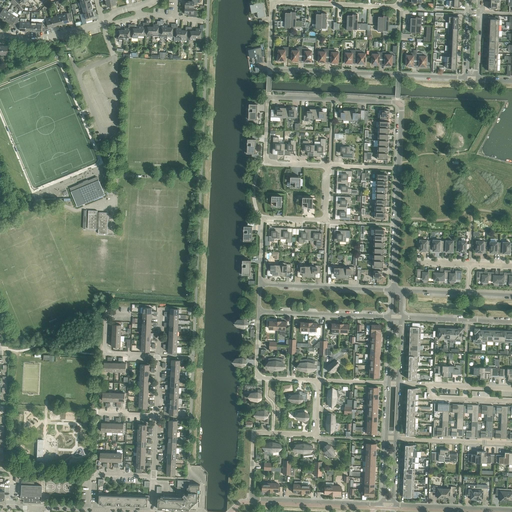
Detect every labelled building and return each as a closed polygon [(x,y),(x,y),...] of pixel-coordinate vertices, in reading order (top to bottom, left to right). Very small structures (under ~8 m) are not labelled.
[(115,0),(110,0),(106,1),(107,7),(110,6),(111,9),(117,7),(115,0)] [(264,9),(264,8),(263,2),(251,5),(252,13),(257,12),(258,18),(265,17),(264,9)] [(82,8),(84,13),(93,11),(92,5),(82,8)] [(194,8),(185,8),(185,13),(191,14),(191,17),(197,17),(197,11),(194,11),(194,8)] [(1,19),(3,20),(8,11),(3,9),(0,13),(0,17),(1,18),(1,19)] [(5,20),(8,22),(13,14),(14,12),(9,9),(8,11),(3,20),(4,21),(5,20)] [(93,11),(84,13),(86,22),(92,20),(91,17),(94,16),(93,11)] [(305,27),(306,22),(306,21),(306,18),(302,18),(302,21),(296,21),(296,18),(295,18),(295,12),(290,12),(290,13),(290,27),(302,27),(305,27)] [(290,28),(290,27),(290,13),(285,13),(285,21),(278,21),(275,21),(274,27),(290,28)] [(16,29),(18,21),(19,18),(13,14),(8,22),(10,24),(10,25),(16,29)] [(383,16),(383,17),(383,31),(398,31),(398,25),(388,25),(388,22),(388,16),(383,16)] [(44,22),(45,30),(48,29),(48,28),(51,27),(51,28),(54,27),(51,17),(46,19),(46,22),(44,22)] [(410,24),(410,25),(420,25),(421,17),(416,17),(415,18),(411,18),(411,19),(410,19),(410,24)] [(23,32),(25,32),(26,22),(26,19),(20,19),(20,21),(18,21),(16,29),(15,30),(23,31),(23,32)] [(37,22),(36,32),(38,33),(38,31),(42,31),(45,31),(45,30),(44,22),(37,22)] [(420,25),(410,25),(410,33),(415,33),(415,32),(420,32),(420,31),(421,31),(421,26),(420,26),(420,25)] [(424,37),(423,41),(431,42),(432,27),(427,27),(426,37),(424,37)] [(299,55),(302,55),(302,48),(302,47),(299,46),(299,48),(296,48),(296,51),(292,50),(291,61),(294,61),(294,62),(298,62),(299,55)] [(255,57),(256,63),(263,62),(262,54),(262,53),(261,47),(249,50),(250,58),(255,57)] [(283,50),(278,50),(278,56),(277,56),(276,62),(282,62),(282,60),(285,61),(285,55),(288,55),(288,56),(288,47),(283,47),(283,50)] [(302,48),(302,55),(305,55),(304,63),(308,63),(308,62),(311,62),(312,51),(307,51),(307,48),(302,48)] [(325,56),(328,57),(329,49),(323,49),(323,52),(319,52),(318,62),(321,62),(321,63),(325,64),(325,56)] [(329,49),(328,57),(331,57),(331,64),(335,64),(335,63),(338,63),(339,52),(334,52),(334,49),(329,49)] [(352,57),(355,58),(355,50),(350,50),(350,53),(345,53),(345,63),(348,63),(348,65),(352,65),(352,57)] [(355,50),(355,58),(358,58),(358,65),(362,65),(362,64),(365,64),(365,54),(361,53),(361,50),(355,50)] [(413,60),(416,60),(416,53),(417,53),(417,50),(413,50),(413,53),(411,53),(411,56),(406,55),(406,66),(409,66),(409,67),(413,67),(413,60)] [(382,53),(382,59),(385,59),(385,66),(389,66),(389,65),(392,65),(392,63),(395,63),(395,56),(392,56),(392,55),(388,55),(388,52),(382,51),(382,53)] [(379,59),(382,59),(382,53),(379,52),(379,54),(372,54),(372,64),(375,64),(375,66),(379,66),(379,59)] [(416,53),(416,60),(419,60),(419,68),(423,68),(423,66),(426,67),(426,56),(422,56),(422,53),(417,53),(416,53)] [(248,120),(253,120),(257,120),(257,112),(256,112),(256,109),(257,109),(258,104),(249,104),(248,120)] [(274,117),(285,118),(286,108),(284,108),(284,106),(279,106),(279,110),(274,110),(274,117)] [(286,108),(285,118),(297,118),(297,111),(292,110),(292,107),(288,107),(288,108),(286,108)] [(304,119),(315,119),(316,109),(314,109),(314,108),(309,108),(309,111),(304,111),(304,119)] [(316,109),(315,119),(321,119),(321,122),(327,122),(327,112),(322,112),(322,108),(318,108),(318,109),(316,109)] [(380,118),(381,118),(388,119),(388,116),(387,116),(387,114),(389,114),(389,112),(390,112),(390,109),(384,108),(384,110),(380,110),(380,118)] [(337,120),(349,120),(349,110),(348,110),(348,109),(343,109),(343,113),(338,112),(337,120)] [(349,110),(349,120),(349,122),(354,122),(354,121),(361,121),(361,113),(356,113),(356,110),(351,109),(351,111),(349,110)] [(379,121),(378,128),(389,128),(389,124),(388,124),(388,122),(389,122),(389,123),(389,122),(388,122),(388,119),(381,118),(381,121),(379,121)] [(277,155),(284,155),(284,144),(278,144),(278,137),(273,137),(272,150),(278,150),(277,155)] [(247,154),(248,154),(255,154),(256,146),(255,146),(255,143),(256,143),(256,139),(247,139),(247,154)] [(314,145),(314,156),(320,157),(320,152),(325,152),(326,139),(320,139),(320,145),(314,145)] [(284,144),(284,155),(290,155),(290,150),(296,151),(296,140),(291,140),(290,144),(284,144)] [(307,156),(314,156),(314,145),(308,145),(308,141),(303,141),(302,151),(307,151),(307,156)] [(353,151),(350,150),(350,147),(344,146),(344,145),(338,145),(338,152),(343,153),(343,158),(353,158),(353,151)] [(337,175),(337,182),(348,182),(348,176),(352,176),(352,171),(342,171),(342,176),(337,175)] [(71,193),(77,207),(105,195),(99,182),(71,193)] [(348,182),(337,182),(336,188),(341,189),(341,194),(357,194),(357,190),(351,190),(351,189),(348,189),(348,182)] [(336,201),(335,208),(347,208),(347,202),(351,202),(351,197),(341,196),(341,202),(336,201)] [(312,198),(309,198),(309,200),(304,200),(304,206),(312,207),(312,198),(313,198),(312,198)] [(347,208),(335,208),(335,214),(340,214),(340,220),(350,220),(350,215),(346,214),(347,208)] [(98,229),(98,231),(98,234),(107,234),(108,213),(97,212),(97,211),(88,210),(88,229),(98,229)] [(243,241),(244,241),(252,241),(252,233),(251,233),(251,230),(252,230),(252,227),(244,226),(243,241)] [(274,239),(280,239),(281,228),(274,228),(274,231),(269,231),(269,241),(274,242),(274,239)] [(281,228),(280,239),(286,239),(286,242),(292,242),(292,237),(292,232),(287,232),(287,228),(281,228)] [(304,240),(310,240),(311,229),(304,229),(304,232),(299,232),(298,243),(304,243),(304,240)] [(311,229),(310,240),(316,241),(316,246),(321,247),(322,233),(317,233),(317,229),(311,229)] [(334,234),(334,241),(346,242),(346,238),(350,238),(350,231),(340,230),(339,234),(334,234)] [(426,252),(430,252),(430,241),(420,240),(420,251),(426,251),(426,252)] [(439,252),(443,252),(443,241),(433,240),(433,251),(439,251),(439,252)] [(443,241),(443,252),(446,252),(446,251),(452,252),(453,241),(443,241)] [(459,252),(466,252),(466,249),(466,244),(466,241),(456,241),(456,252),(459,252)] [(482,253),(486,253),(487,242),(477,241),(476,252),(482,252),(482,253)] [(496,253),(500,254),(500,242),(490,242),(490,253),(496,253)] [(500,242),(500,254),(503,254),(503,253),(509,253),(510,243),(500,242)] [(242,275),(243,275),(250,275),(251,267),(250,267),(250,264),(251,264),(251,261),(242,260),(242,275)] [(375,267),(374,270),(382,271),(382,268),(383,268),(383,264),(382,264),(382,262),(383,262),(383,261),(373,261),(372,267),(375,267)] [(277,275),(279,275),(279,265),(273,265),(273,263),(268,263),(267,271),(272,271),(272,276),(277,276),(277,275)] [(279,265),(279,275),(281,275),(280,276),(285,277),(285,272),(290,272),(291,264),(285,264),(285,265),(279,265)] [(307,276),(309,276),(309,266),(303,266),(303,265),(297,265),(297,272),(302,272),(302,277),(307,278),(307,276)] [(309,266),(309,276),(310,277),(310,278),(315,278),(315,273),(320,273),(321,265),(315,265),(315,267),(309,266)] [(341,278),(342,278),(343,268),(343,266),(331,266),(331,274),(336,274),(336,279),(340,279),(341,278)] [(343,268),(342,278),(344,278),(344,279),(349,279),(349,274),(354,275),(354,267),(349,267),(349,268),(343,268)] [(428,283),(428,278),(428,272),(423,272),(423,269),(417,269),(417,278),(423,278),(422,279),(423,279),(423,283),(428,283)] [(434,284),(439,284),(439,273),(434,273),(434,270),(428,269),(428,272),(428,278),(434,278),(433,280),(434,280),(434,284)] [(382,271),(374,270),(373,279),(377,279),(376,281),(383,281),(383,278),(382,277),(382,276),(380,276),(380,274),(382,274),(382,271)] [(444,279),(450,279),(450,273),(450,270),(444,270),(444,273),(439,273),(439,284),(443,284),(444,280),(444,279)] [(450,279),(449,284),(454,284),(455,281),(455,279),(461,280),(461,271),(455,271),(455,274),(450,273),(450,279)] [(487,286),(488,281),(487,281),(488,275),(487,275),(483,275),(483,272),(477,271),(476,280),(482,281),(482,282),(483,282),(482,286),(487,286)] [(493,286),(498,286),(499,275),(494,275),(494,272),(488,272),(487,275),(488,275),(487,281),(488,281),(493,281),(493,282),(494,282),(493,286)] [(504,281),(509,282),(510,276),(510,273),(504,273),(504,276),(499,275),(498,286),(503,287),(503,283),(504,283),(504,281)] [(236,326),(241,327),(244,327),(247,325),(248,321),(244,319),(241,319),(237,320),(236,326)] [(270,329),(277,330),(277,321),(274,321),(268,321),(268,326),(270,326),(270,329)] [(277,321),(277,330),(279,330),(279,335),(284,335),(284,330),(285,326),(287,326),(287,322),(280,322),(277,321)] [(301,331),(308,331),(309,323),(306,323),(299,322),(299,327),(301,327),(301,331)] [(309,323),(308,331),(316,331),(316,328),(318,328),(318,323),(312,323),(309,323)] [(332,332),(340,332),(340,324),(337,324),(331,324),(330,328),(332,328),(332,332)] [(340,324),(340,332),(347,332),(347,329),(349,329),(349,325),(343,324),(340,324)] [(246,360),(243,358),(235,358),(235,364),(242,366),(246,364),(246,360)] [(272,369),(275,370),(276,358),(268,359),(268,362),(268,364),(266,364),(266,368),(272,369)] [(276,358),(275,370),(278,370),(285,369),(285,365),(283,364),(283,362),(283,359),(276,358)] [(303,371),(307,371),(307,362),(307,359),(300,360),(300,363),(299,365),(298,365),(297,369),(304,371),(303,371)] [(335,362),(334,361),(328,365),(327,369),(330,372),(334,371),(336,369),(340,364),(337,361),(335,362)] [(307,362),(307,371),(310,371),(316,370),(316,366),(314,366),(314,364),(307,362)] [(448,377),(452,378),(452,374),(461,374),(461,365),(456,365),(456,367),(454,367),(454,366),(448,366),(448,377)] [(443,377),(448,377),(448,366),(442,366),(435,366),(435,369),(438,369),(438,373),(443,374),(443,377)] [(480,379),(484,379),(485,367),(479,367),(479,368),(472,367),(472,375),(480,375),(480,379)] [(485,367),(484,379),(489,379),(489,376),(489,375),(492,376),(493,368),(491,368),(485,367)] [(508,380),(511,380),(511,368),(507,368),(507,369),(500,369),(500,376),(508,376),(508,380)] [(328,394),(327,397),(337,397),(336,397),(339,397),(338,390),(336,390),(334,390),(333,388),(329,387),(328,394)] [(250,398),(250,399),(258,401),(261,399),(261,390),(258,389),(258,393),(254,393),(248,394),(248,398),(250,398)] [(291,400),(291,401),(299,403),(302,401),(302,391),(299,391),(299,394),(295,395),(290,396),(289,400),(291,400)] [(337,397),(327,397),(328,400),(329,406),(333,406),(333,404),(335,405),(337,397)] [(442,412),(442,420),(449,420),(449,412),(449,405),(449,404),(448,404),(443,404),(438,403),(438,405),(434,405),(434,411),(437,411),(437,412),(442,412)] [(457,420),(463,421),(464,412),(463,412),(464,406),(464,404),(462,404),(462,405),(458,405),(458,404),(452,404),(452,405),(449,405),(449,412),(457,413),(457,420)] [(471,421),(478,421),(478,413),(478,406),(479,406),(479,405),(477,405),(477,406),(472,405),(467,405),(467,406),(464,406),(463,412),(464,412),(467,412),(467,413),(472,413),(471,421)] [(486,422),(493,422),(493,417),(493,414),(493,407),(493,406),(492,406),(487,406),(487,405),(482,405),(482,407),(479,406),(478,406),(478,413),(481,413),(481,414),(486,414),(486,422)] [(501,422),(507,423),(507,420),(508,414),(507,414),(507,411),(508,411),(508,406),(506,406),(506,407),(502,407),(502,406),(496,406),(496,407),(493,407),(493,414),(495,414),(496,414),(496,413),(501,413),(501,422)] [(260,418),(264,419),(263,422),(267,422),(268,413),(264,411),(257,411),(257,413),(255,413),(255,417),(260,418)] [(301,420),(305,421),(304,424),(308,424),(309,414),(305,412),(298,413),(298,415),(296,415),(296,419),(301,420)] [(327,420),(326,423),(335,423),(335,416),(333,415),(332,414),(328,413),(327,420)] [(448,436),(448,435),(448,429),(449,420),(442,420),(442,429),(437,429),(437,427),(436,427),(434,427),(433,427),(433,434),(436,435),(436,436),(442,436),(446,436),(448,436)] [(463,437),(463,432),(462,432),(463,429),(463,421),(457,420),(456,428),(451,428),(451,429),(448,429),(448,435),(451,435),(451,436),(456,437),(456,436),(461,436),(461,437),(463,437)] [(477,438),(477,433),(478,424),(478,421),(471,421),(471,430),(466,430),(466,429),(463,429),(462,432),(463,432),(466,432),(466,437),(471,437),(476,437),(476,438),(477,438)] [(492,438),(492,437),(492,430),(492,428),(493,422),(486,422),(486,431),(481,431),(481,429),(480,429),(481,424),(478,424),(477,433),(480,433),(480,438),(486,438),(490,438),(492,438)] [(506,439),(507,434),(506,434),(507,431),(507,423),(501,422),(500,430),(495,430),(495,431),(494,431),(492,430),(492,437),(495,437),(495,438),(500,439),(500,438),(505,438),(505,439),(506,439)] [(335,423),(326,423),(327,426),(327,432),(331,432),(332,430),(334,430),(335,423)] [(272,452),(272,442),(269,443),(263,444),(263,448),(265,448),(264,453),(272,455),(272,454),(272,452)] [(275,443),(272,442),(272,452),(272,454),(279,453),(279,451),(279,449),(281,448),(281,444),(275,443)] [(296,451),(303,453),(303,444),(300,444),(294,445),(294,449),(296,449),(296,450),(296,451)] [(303,453),(303,456),(312,455),(313,450),(313,446),(307,444),(303,444),(303,453)] [(330,456),(331,455),(333,457),(336,454),(332,449),(333,449),(331,446),(327,445),(324,448),(325,452),(330,456)] [(438,461),(444,461),(444,450),(440,450),(440,453),(431,453),(431,460),(438,460),(438,461)] [(444,450),(444,461),(450,461),(457,461),(457,454),(449,453),(449,450),(444,450)] [(475,462),(481,463),(481,451),(477,451),(477,455),(468,454),(468,462),(475,462)] [(481,451),(481,463),(487,463),(487,462),(494,463),(494,455),(486,455),(486,451),(481,451)] [(503,464),(509,464),(509,452),(505,452),(505,456),(496,456),(496,463),(503,463),(503,464)] [(147,463),(136,462),(136,473),(142,473),(142,468),(145,468),(145,465),(147,465),(147,463)] [(189,484),(189,481),(178,480),(177,488),(187,489),(187,487),(189,487),(189,484)] [(34,485),(34,481),(21,481),(20,499),(24,499),(24,503),(41,503),(41,485),(34,485)] [(302,481),(302,484),(301,493),(304,493),(311,493),(311,488),(309,488),(309,485),(309,482),(302,481)] [(330,494),(333,494),(333,486),(333,483),(326,482),(326,485),(325,489),(323,489),(323,493),(330,494)] [(267,491),(270,491),(270,483),(263,483),(263,486),(261,486),(261,491),(264,491),(267,491)] [(270,483),(270,491),(273,491),(279,491),(280,487),(278,487),(278,483),(270,483)] [(158,498),(157,509),(189,510),(189,508),(197,501),(199,501),(200,485),(189,484),(189,487),(187,487),(187,489),(188,489),(188,494),(187,494),(186,495),(185,493),(184,493),(183,494),(183,495),(184,497),(184,499),(178,498),(178,497),(176,497),(176,498),(171,498),(172,497),(170,497),(169,498),(163,498),(163,496),(161,496),(161,498),(158,498)] [(298,492),(301,493),(302,484),(294,484),(294,487),(294,488),(292,487),(292,492),(298,492)] [(333,486),(333,494),(336,494),(342,494),(342,490),(340,490),(340,489),(340,486),(333,486)] [(441,498),(443,498),(444,489),(436,488),(437,486),(433,486),(433,492),(436,492),(436,494),(438,494),(437,498),(441,499),(441,498)] [(444,489),(443,498),(445,498),(445,499),(449,499),(449,495),(451,495),(451,493),(454,493),(454,487),(451,487),(451,489),(444,489)] [(474,499),(476,499),(477,488),(466,487),(466,493),(469,494),(469,496),(470,496),(470,500),(474,500),(474,499)] [(477,488),(476,499),(478,499),(478,500),(482,500),(482,496),(484,496),(484,494),(487,494),(487,488),(477,488)] [(504,500),(506,500),(507,489),(496,489),(496,495),(499,495),(499,497),(500,497),(500,501),(504,501),(504,500)] [(99,504),(123,505),(123,496),(121,496),(121,494),(117,494),(116,495),(111,495),(111,494),(107,493),(107,495),(102,495),(102,493),(98,493),(98,498),(99,498),(99,504)] [(123,496),(123,505),(147,506),(148,500),(149,500),(149,495),(145,495),(145,497),(140,496),(140,495),(136,495),(136,496),(133,496),(130,496),(130,495),(126,494),(126,496),(123,496)]
